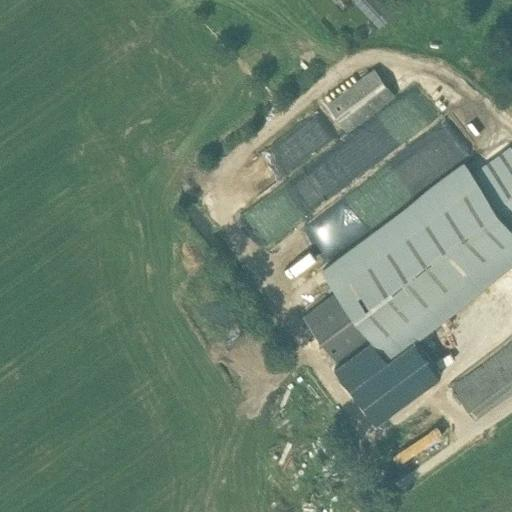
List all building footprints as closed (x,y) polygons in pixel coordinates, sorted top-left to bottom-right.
[(385,0),(357,0),(381,25),(396,11),(385,0)] [(347,130),(395,94),(376,69),(328,105),(347,130)] [(251,196),(336,143),(322,121),(237,174),(251,196)] [(340,291),(306,314),(340,361),(335,365),(378,422),(442,373),(416,339),(511,267),(511,145),(511,144),(473,172),(465,161),(322,268),(340,291)] [(180,212),(119,258),(218,387),(277,342),(180,212)] [(511,341),(454,385),(476,414),(511,386),(511,341)]
